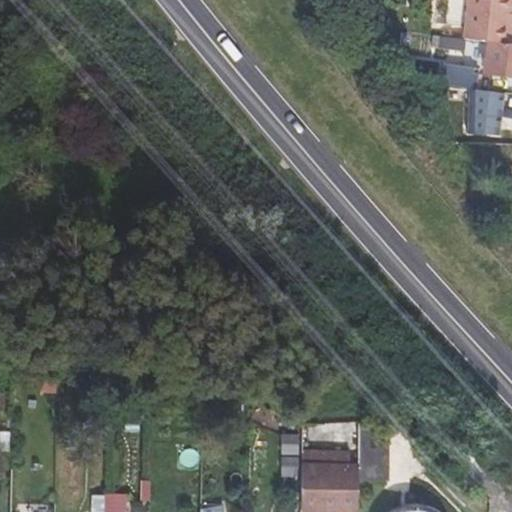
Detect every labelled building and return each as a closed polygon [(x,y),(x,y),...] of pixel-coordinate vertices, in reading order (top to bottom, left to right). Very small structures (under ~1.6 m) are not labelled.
[(464,0),(460,38),(507,44),(509,26),(505,25),(508,0),(464,0)] [(452,37),(434,35),(432,45),(451,46),(452,37)] [(488,42),(484,70),(511,72),(511,44),(507,44),(488,42)] [(445,62),(443,86),(455,88),(467,89),(477,90),(478,73),(469,71),(469,64),(445,62)] [(467,89),(464,131),(479,131),(484,91),(477,90),(467,89)] [(284,438),(282,475),(301,476),(303,439),(284,438)] [(304,450),(303,510),(337,511),(338,503),(365,504),(366,465),(354,464),(319,463),(320,450),(304,450)] [(320,450),(319,463),(354,464),(355,451),(320,450)] [(417,474),(415,497),(456,501),(459,468),(430,466),(429,475),(417,474)] [(105,511),(126,511),(126,493),(106,492),(105,511)] [(93,493),(93,511),(104,511),(105,493),(93,493)]
